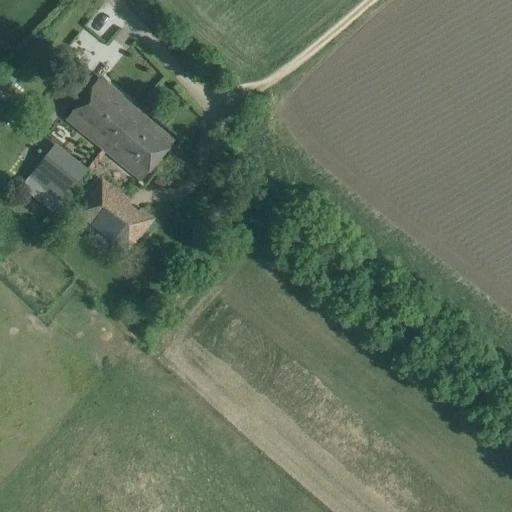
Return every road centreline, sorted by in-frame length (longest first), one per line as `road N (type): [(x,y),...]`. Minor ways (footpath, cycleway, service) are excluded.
road 1 (unclassified): [(238,101),(211,103),(115,0)]
road 2 (track): [(366,0),(238,101)]
